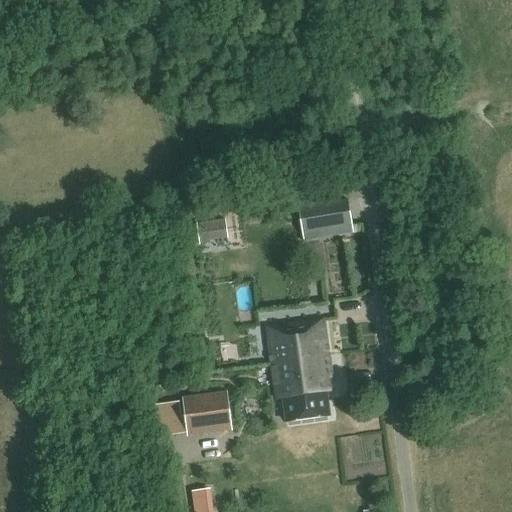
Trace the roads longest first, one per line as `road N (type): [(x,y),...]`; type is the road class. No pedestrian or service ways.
road 1 (unclassified): [(409,511),(363,142)]
road 2 (track): [(338,0),(363,142)]
